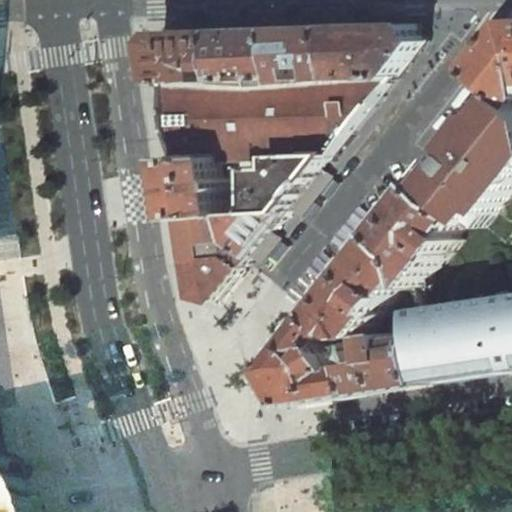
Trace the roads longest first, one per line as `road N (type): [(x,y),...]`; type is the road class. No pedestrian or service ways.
road 1 (primary): [(56,4),(111,351),(162,484)]
road 2 (residential): [(277,288),(510,0)]
road 3 (residential): [(511,426),(295,460)]
road 4 (residential): [(295,460),(263,428),(243,366),(245,339),(277,288)]
road 5 (secondary): [(56,4),(251,0)]
road 6 (residential): [(295,460),(162,484)]
